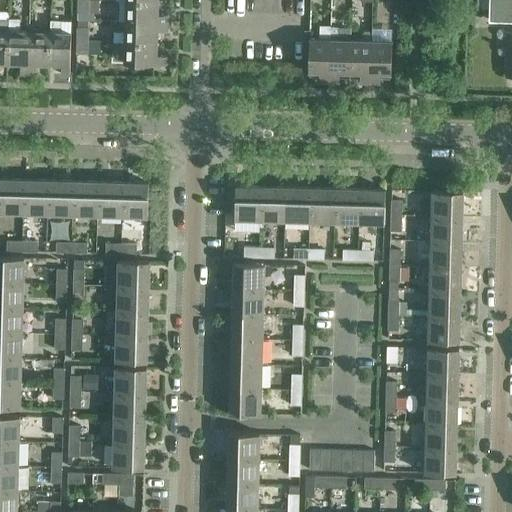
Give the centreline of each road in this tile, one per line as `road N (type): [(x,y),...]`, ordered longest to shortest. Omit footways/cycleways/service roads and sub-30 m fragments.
road 1 (residential): [(200,125),(187,511)]
road 2 (residential): [(200,125),(511,133)]
road 3 (residential): [(0,120),(200,125)]
road 4 (residential): [(503,439),(507,297)]
road 5 (residential): [(507,297),(511,164)]
road 6 (residential): [(200,125),(201,0)]
